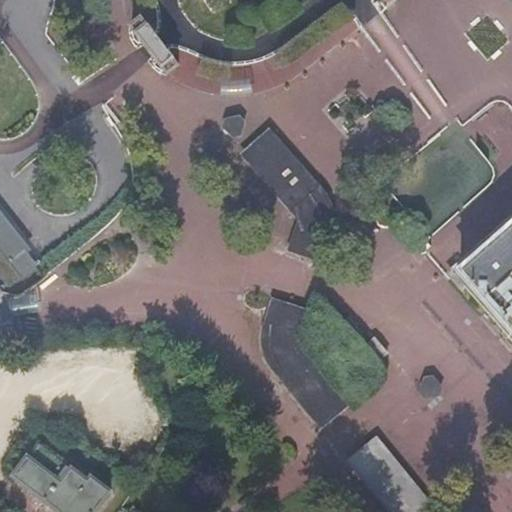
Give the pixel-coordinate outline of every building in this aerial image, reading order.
[(145,14),(131,24),(150,50),(167,74),(181,64),(170,48),(163,39),(157,31),(145,14)] [(229,123),(226,131),(229,135),(238,134),(240,129),(233,122),(229,123)] [(270,128),(241,153),(298,219),(287,252),(323,263),(335,232),(335,221),(333,208),(328,195),(313,179),(287,148),(270,128)] [(0,248),(22,276),(36,265),(24,250),(26,248),(0,214),(0,248)] [(511,224),(457,273),(511,336),(511,224)] [(266,315),(263,334),(262,345),(265,354),(269,365),(277,376),(290,391),(306,411),(311,418),(321,429),(351,404),(299,340),(309,309),(273,298),(266,315)] [(439,511),(376,435),(346,459),(389,511),(439,511)] [(38,444),(14,476),(61,511),(95,511),(110,492),(92,478),(89,482),(38,444)] [(289,446),(281,453),(316,494),(323,488),(289,446)]
